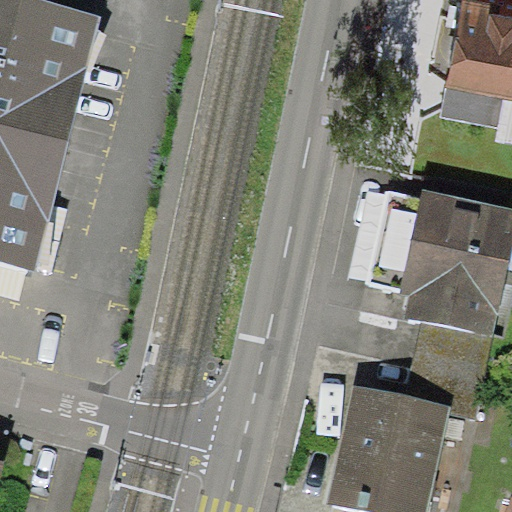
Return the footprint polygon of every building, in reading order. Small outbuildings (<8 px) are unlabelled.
[(0,0),(0,270),(40,281),(106,25),(7,0),(0,0)] [(511,0),(456,0),(445,56),(511,70),(511,0)] [(487,337),(511,223),(511,219),(379,190),(358,284),(403,294),(398,317),(413,320),(487,337)] [(487,337),(413,320),(396,400),(434,409),(469,417),(487,337)] [(396,400),(344,389),(321,494),(405,511),(411,511),(434,409),(396,400)] [(0,463),(0,503),(9,465),(0,463)]
